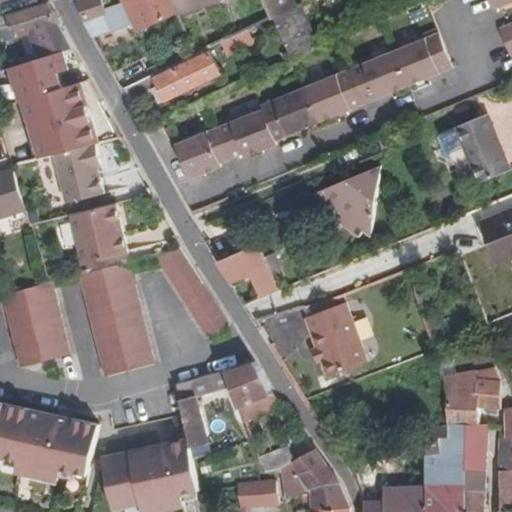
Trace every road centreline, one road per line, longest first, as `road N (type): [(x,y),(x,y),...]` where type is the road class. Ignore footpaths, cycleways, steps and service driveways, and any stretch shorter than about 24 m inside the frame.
road 1 (residential): [(171,203),(476,81),(484,65),(458,0)]
road 2 (residential): [(0,376),(113,390),(254,343)]
road 3 (residential): [(63,0),(171,203)]
road 4 (residential): [(254,343),(349,477),(358,511)]
road 5 (residential): [(171,203),(254,343)]
